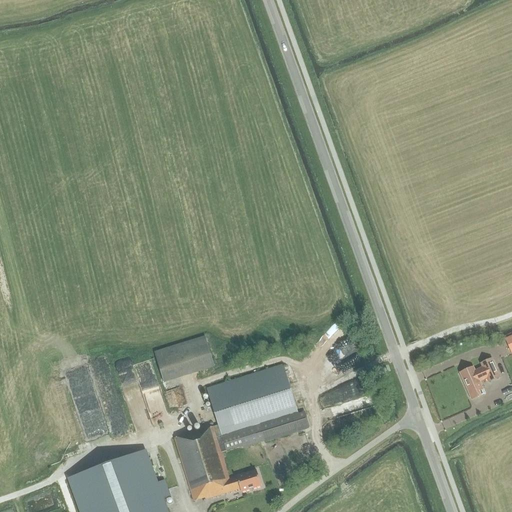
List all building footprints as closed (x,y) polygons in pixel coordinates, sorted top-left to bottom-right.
[(205,337),(154,353),(163,382),(214,366),(205,337)] [(499,377),(491,359),(480,364),(483,370),(475,374),(473,368),(460,373),(470,395),(478,391),(482,390),(479,381),(486,378),(488,382),(499,377)] [(265,442),(310,429),(305,412),(298,415),(295,404),(290,387),(283,365),(207,389),(218,425),(213,427),(174,438),(194,501),(205,498),(205,500),(240,489),(241,492),(261,486),(256,470),(236,476),(236,477),(229,479),(221,453),(242,446),(243,448),(265,441),(265,442)] [(336,387),(338,403),(368,399),(365,383),(336,387)] [(166,511),(162,500),(170,497),(164,480),(156,484),(144,452),(69,479),(81,511),(166,511)]
